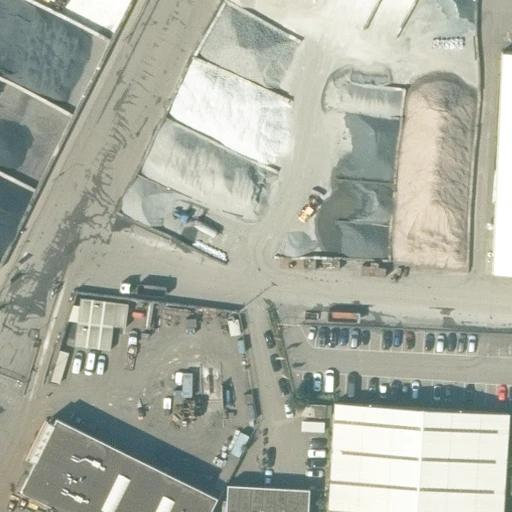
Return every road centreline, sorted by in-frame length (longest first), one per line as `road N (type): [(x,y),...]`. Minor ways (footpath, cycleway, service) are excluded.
road 1 (unknown): [(239,284),(256,190),(281,126),(312,80),(388,70)]
road 2 (unknown): [(280,292),(287,327),(318,353),(511,369)]
road 3 (unknown): [(280,292),(511,305)]
road 4 (unknown): [(239,284),(276,469)]
road 5 (unknown): [(65,219),(239,284)]
